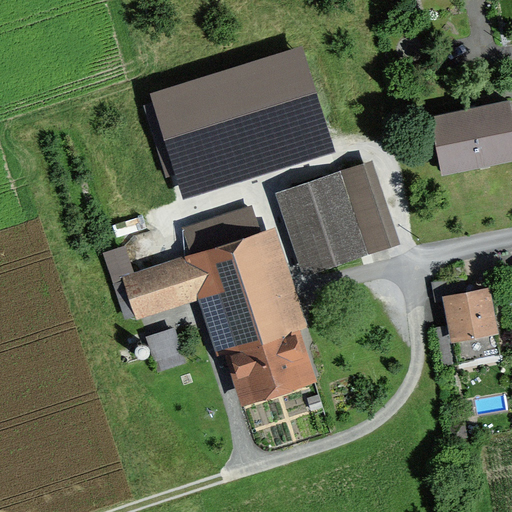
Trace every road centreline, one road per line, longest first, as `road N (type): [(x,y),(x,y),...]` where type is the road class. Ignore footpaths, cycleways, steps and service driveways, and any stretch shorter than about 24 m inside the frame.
road 1 (residential): [(511,241),(326,287)]
road 2 (track): [(249,467),(114,511)]
